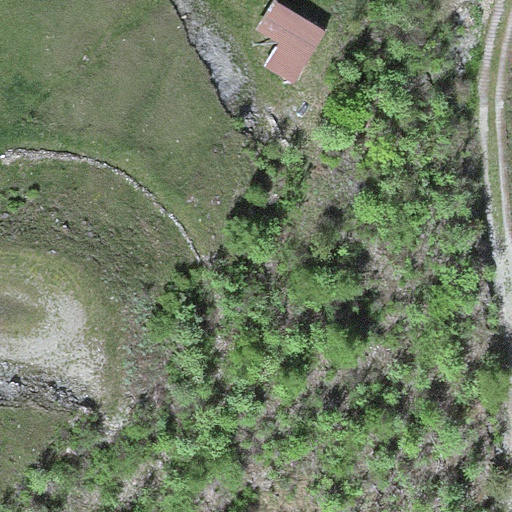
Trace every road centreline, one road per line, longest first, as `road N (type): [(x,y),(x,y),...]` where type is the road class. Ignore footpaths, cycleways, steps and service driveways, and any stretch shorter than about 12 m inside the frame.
road 1 (track): [(511,293),(500,270),(491,105),(507,0)]
road 2 (track): [(0,280),(48,294),(70,320),(68,340),(48,360),(0,351)]
